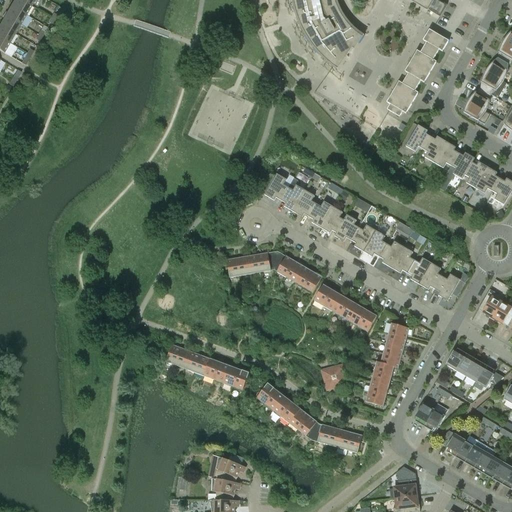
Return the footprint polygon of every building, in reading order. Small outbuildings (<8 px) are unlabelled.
[(14,0),(11,7),(26,16),(32,6),(20,0),(14,0)] [(293,0),(294,5),(293,6),(299,20),(298,21),(305,34),(304,35),(314,47),(313,48),(325,59),(324,60),(338,70),(352,49),(354,50),(364,36),(355,29),(348,22),(349,22),(343,15),(339,6),(336,0),(293,0)] [(407,0),(428,12),(428,11),(440,17),(447,6),(437,0),(407,0)] [(5,16),(21,25),(26,16),(11,7),(5,16)] [(0,25),(15,34),(21,25),(5,16),(0,25)] [(0,38),(10,44),(15,34),(0,25),(0,38)] [(442,52),(449,42),(430,31),(423,41),(427,43),(421,53),(417,51),(405,72),(408,74),(402,85),(399,83),(387,103),(390,105),(387,110),(400,118),(403,112),(406,114),(418,94),(415,92),(421,81),(424,83),(436,63),(433,61),(439,50),(442,52)] [(503,42),(511,47),(511,33),(509,35),(507,37),(505,39),(503,42)] [(0,51),(4,53),(10,44),(0,38),(0,51)] [(511,47),(503,42),(502,45),(500,47),(500,50),(499,53),(501,54),(498,59),(508,65),(511,63),(511,62),(511,47)] [(25,66),(28,60),(31,56),(27,54),(22,64),(25,66)] [(508,68),(508,65),(498,59),(495,64),(493,63),(491,65),(489,67),(487,69),(485,72),(503,82),(505,80),(506,77),(507,74),(507,71),(508,68)] [(506,84),(503,82),(485,72),(484,75),(483,77),(482,80),(481,83),(483,84),(481,89),(491,95),(498,99),(506,84)] [(491,95),(481,89),(478,94),(476,93),(473,95),(471,97),(470,99),(468,102),(486,112),(487,110),(488,107),(489,104),(490,101),(490,98),(491,95)] [(484,115),(486,112),(468,102),(466,105),(465,107),(464,110),(464,113),(478,122),(480,120),(482,117),(484,115)] [(423,150),(431,138),(426,135),(428,132),(418,126),(406,147),(415,153),(419,148),(423,150)] [(431,138),(423,150),(428,153),(425,158),(434,164),(447,143),(446,142),(446,143),(437,138),(436,140),(431,138)] [(456,148),(447,143),(434,164),(443,169),(446,164),(451,167),(459,154),(454,151),(456,148)] [(459,154),(451,167),(456,170),(453,175),(463,180),(466,175),(465,175),(473,162),(473,163),(475,159),(465,154),(463,157),(459,154)] [(401,158),(395,155),(391,161),(397,165),(401,158)] [(477,165),(473,163),(473,162),(465,175),(466,175),(470,178),(466,184),(476,189),(488,168),(487,168),(478,163),(477,165)] [(497,174),(488,168),(476,189),(485,195),(488,189),(493,192),(500,180),(495,177),(497,174)] [(281,201),(288,188),(284,186),(287,181),(280,177),(277,175),(265,196),(266,196),(275,201),(276,198),(281,201)] [(284,207),(293,212),(305,191),(298,187),(299,185),(298,181),(294,179),(288,188),(281,201),(286,204),(284,207)] [(500,180),(493,192),(497,195),(494,200),(504,206),(511,192),(511,182),(506,180),(505,182),(500,180)] [(343,191),(338,187),(337,187),(334,193),(340,196),(343,191)] [(315,197),(305,191),(293,212),(294,213),(294,212),(303,217),(304,215),(309,218),(316,205),(312,202),(315,197)] [(345,202),(349,195),(343,192),(339,199),(345,202)] [(312,223),(321,229),(333,208),(324,202),(321,208),(316,205),(309,218),(314,220),(312,223)] [(333,208),(321,229),(322,229),(331,234),(332,231),(337,234),(344,221),(340,218),(343,213),(333,208)] [(500,220),(505,217),(502,211),(497,214),(500,220)] [(347,216),(344,221),(337,234),(335,237),(344,242),(346,239),(351,242),(358,229),(354,227),(357,221),(347,216)] [(396,229),(401,232),(404,226),(400,223),(396,229)] [(354,247),(364,252),(376,232),(373,230),(367,226),(363,232),(358,229),(351,242),(356,245),(354,247)] [(385,237),(376,232),(364,252),(364,253),(364,252),(373,257),(375,255),(379,258),(387,245),(382,242),(385,237)] [(417,242),(421,236),(414,232),(410,237),(410,238),(417,242)] [(382,263),(392,269),(404,248),(395,243),(392,248),(387,245),(379,258),(384,260),(382,263)] [(413,253),(404,248),(392,269),(401,274),(403,271),(407,274),(415,261),(410,258),(413,253)] [(268,254),(271,271),(274,271),(277,272),(286,257),(278,252),(268,254)] [(268,254),(257,255),(260,273),(271,272),(271,271),(268,254)] [(260,273),(257,255),(247,257),(250,275),(260,273)] [(247,257),(237,259),(240,277),(250,275),(247,257)] [(286,257),(277,272),(277,273),(286,278),(295,262),(286,257)] [(240,277),(237,259),(227,260),(230,279),(240,277)] [(410,280),(419,285),(432,264),(423,259),(420,264),(415,261),(407,274),(412,277),(410,280)] [(295,262),(286,278),(295,283),(304,267),(295,262)] [(441,270),(432,264),(419,285),(420,286),(420,285),(429,290),(430,288),(435,290),(443,278),(438,275),(441,270)] [(304,267),(295,283),(304,289),(313,272),(304,267)] [(313,272),(304,289),(313,294),(322,278),(313,272)] [(448,280),(443,278),(435,290),(440,293),(438,296),(448,302),(452,295),(460,281),(451,275),(448,280)] [(457,298),(465,284),(460,281),(452,295),(457,298)] [(323,307),(333,291),(323,285),(314,302),(323,307)] [(486,317),(492,320),(502,303),(493,298),(495,293),(490,290),(478,310),(483,312),(483,313),(487,315),(486,317)] [(341,296),(333,291),(323,307),(332,312),(341,296)] [(350,301),(341,296),(332,312),(341,317),(350,301)] [(359,306),(350,301),(341,317),(350,322),(359,306)] [(511,306),(511,308),(502,303),(492,320),(498,323),(498,322),(502,324),(503,324),(508,327),(511,318),(511,306)] [(368,311),(359,306),(350,322),(358,328),(368,311)] [(377,317),(368,311),(358,328),(368,333),(377,317)] [(391,324),(389,334),(407,339),(409,329),(391,324)] [(404,349),(407,339),(389,334),(386,344),(404,349)] [(401,359),(404,349),(386,344),(383,354),(401,359)] [(166,363),(176,366),(182,349),(172,345),(166,363)] [(192,352),(182,349),(176,366),(185,370),(192,352)] [(446,365),(457,372),(466,356),(457,350),(455,353),(454,352),(446,365)] [(201,356),(192,352),(185,370),(195,373),(201,356)] [(398,369),(401,359),(383,354),(381,364),(380,364),(394,368),(398,369)] [(201,356),(195,373),(204,377),(211,360),(201,356)] [(476,361),(466,356),(457,372),(466,377),(476,361)] [(204,377),(214,381),(220,363),(211,360),(204,377)] [(466,377),(475,383),(484,367),(476,361),(466,377)] [(377,362),(374,373),(392,378),(394,368),(380,364),(381,364),(377,362)] [(230,367),(220,363),(214,381),(223,384),(230,367)] [(239,370),(230,367),(223,384),(233,388),(239,370)] [(326,371),(323,371),(327,390),(340,387),(342,386),(346,385),(341,367),(326,371)] [(486,389),(490,382),(495,385),(504,378),(495,373),(494,376),(492,375),(494,372),(484,367),(475,383),(486,389)] [(249,374),(239,370),(233,388),(243,391),(249,374)] [(389,387),(392,378),(374,373),(371,383),(389,387)] [(436,383),(446,389),(449,384),(439,378),(436,383)] [(371,383),(368,392),(386,397),(389,387),(371,383)] [(265,406),(277,391),(268,384),(257,399),(265,406)] [(265,406),(273,412),(285,397),(277,391),(265,406)] [(386,397),(368,392),(366,403),(384,407),(386,397)] [(293,403),(285,397),(273,412),(281,418),(293,403)] [(281,418),(289,424),(301,410),(293,403),(281,418)] [(415,421),(425,426),(434,410),(423,404),(415,417),(417,418),(415,421)] [(309,416),(301,410),(289,424),(297,431),(309,416)] [(445,416),(434,410),(425,426),(434,432),(436,429),(437,430),(445,416)] [(309,416),(297,431),(306,437),(311,441),(319,425),(317,423),(317,422),(309,416)] [(496,425),(489,421),(487,425),(494,429),(496,425)] [(319,425),(311,441),(318,443),(328,446),(333,428),(323,425),(322,426),(319,425)] [(343,431),(333,428),(328,446),(338,449),(343,431)] [(352,433),(343,431),(338,449),(347,451),(352,433)] [(447,452),(457,457),(466,441),(450,431),(437,442),(448,449),(447,452)] [(363,436),(352,433),(347,451),(358,454),(363,436)] [(475,446),(466,441),(457,457),(465,463),(475,446)] [(465,463),(475,468),(484,452),(487,447),(478,441),(475,446),(465,463)] [(487,447),(484,452),(475,468),(484,473),(494,457),(497,452),(487,447)] [(219,458),(214,479),(235,483),(236,478),(237,479),(240,472),(243,473),(246,468),(214,455),(214,456),(219,458)] [(484,473),(494,478),(503,463),(494,457),(484,473)] [(511,468),(503,463),(494,478),(503,485),(511,468)] [(511,468),(503,485),(511,490),(511,489),(511,468)] [(241,484),(235,483),(214,479),(207,478),(212,479),(212,491),(215,492),(215,493),(216,493),(216,501),(233,501),(233,496),(234,496),(235,489),(240,490),(241,484)] [(396,499),(415,497),(417,496),(416,492),(418,492),(416,480),(398,482),(399,488),(394,488),(396,499)] [(417,496),(415,497),(396,499),(397,509),(393,509),(393,511),(420,511),(419,500),(417,500),(417,496)] [(210,501),(211,511),(234,511),(235,507),(239,507),(239,501),(233,501),(216,501),(205,501),(210,501)]
